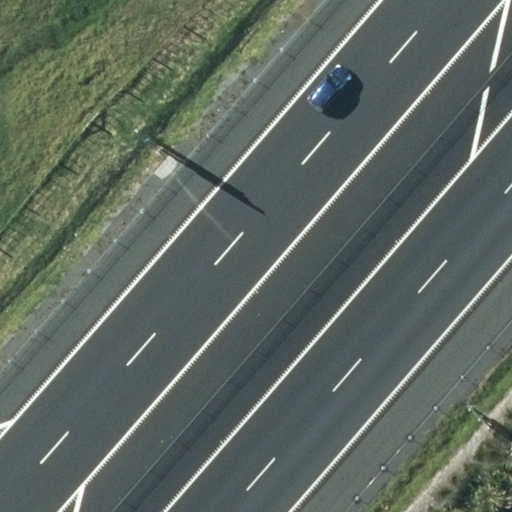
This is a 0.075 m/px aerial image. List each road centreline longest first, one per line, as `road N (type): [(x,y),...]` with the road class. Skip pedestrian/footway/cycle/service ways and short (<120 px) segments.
road 1 (motorway): [(0,470),(410,0)]
road 2 (motorway): [(511,163),(211,511)]
